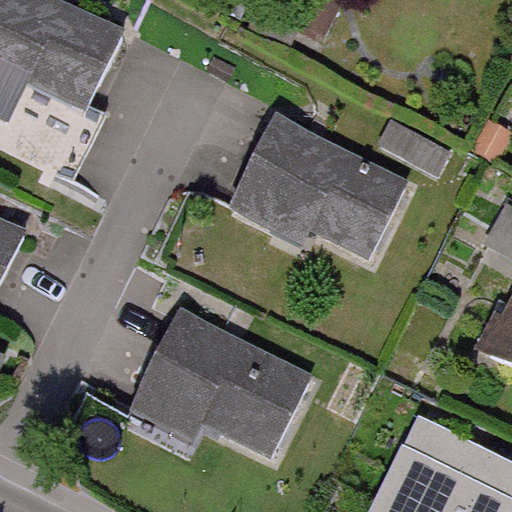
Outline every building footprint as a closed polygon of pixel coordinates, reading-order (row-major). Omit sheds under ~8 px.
[(28,93),(87,123),(128,43),(43,0),(0,0),(0,126),(8,131),(28,93)] [(314,243),(371,271),(411,193),(281,127),(234,220),(307,257),(314,243)] [(511,207),(507,205),(489,252),(511,261),(511,207)] [(0,304),(31,246),(0,229),(0,304)] [(201,435),(274,472),(317,388),(185,322),(135,420),(194,450),(201,435)] [(511,324),(490,363),(511,374),(511,324)] [(0,392),(12,355),(0,351),(0,392)] [(381,511),(511,511),(511,477),(422,433),(381,511)]
